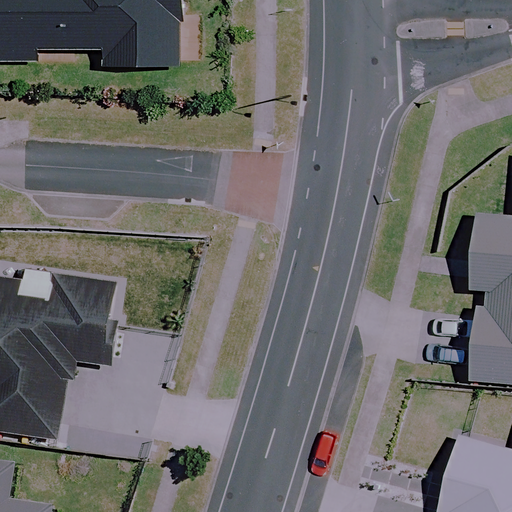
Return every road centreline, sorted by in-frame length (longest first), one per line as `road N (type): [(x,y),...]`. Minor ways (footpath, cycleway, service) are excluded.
road 1 (residential): [(0,163),(337,193)]
road 2 (residential): [(337,193),(245,511)]
road 3 (residential): [(356,35),(337,193)]
road 4 (residential): [(511,25),(356,35)]
